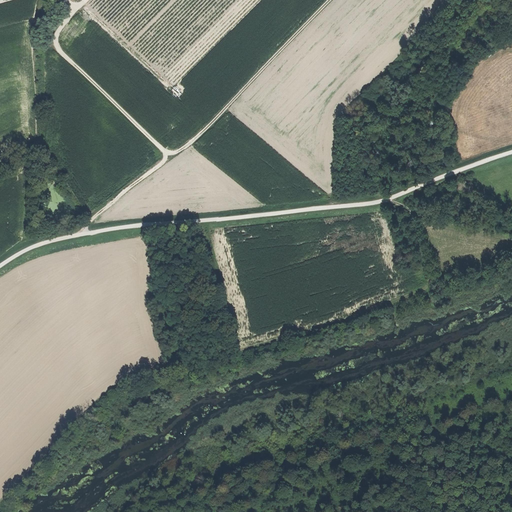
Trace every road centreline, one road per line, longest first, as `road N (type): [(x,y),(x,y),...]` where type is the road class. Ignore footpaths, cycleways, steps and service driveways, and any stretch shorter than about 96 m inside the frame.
road 1 (track): [(511,152),(386,200),(116,228),(46,242),(0,265)]
road 2 (track): [(0,501),(113,404),(430,281)]
road 3 (track): [(75,8),(57,48),(169,156),(329,0)]
road 4 (track): [(79,235),(169,156)]
